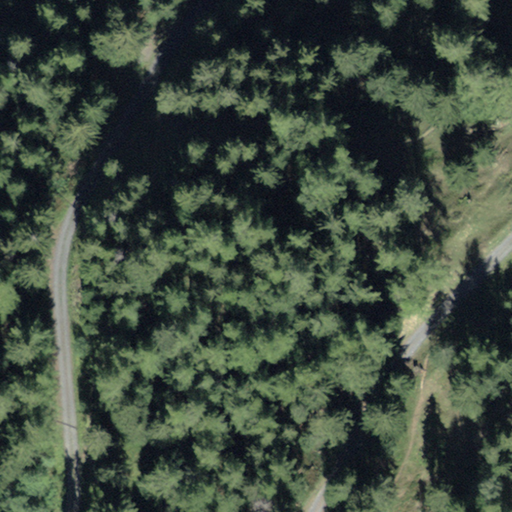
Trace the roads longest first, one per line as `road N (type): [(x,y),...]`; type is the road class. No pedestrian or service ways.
road 1 (track): [(511,240),(471,278),(315,511)]
road 2 (track): [(59,249),(211,0)]
road 3 (track): [(75,453),(59,249)]
